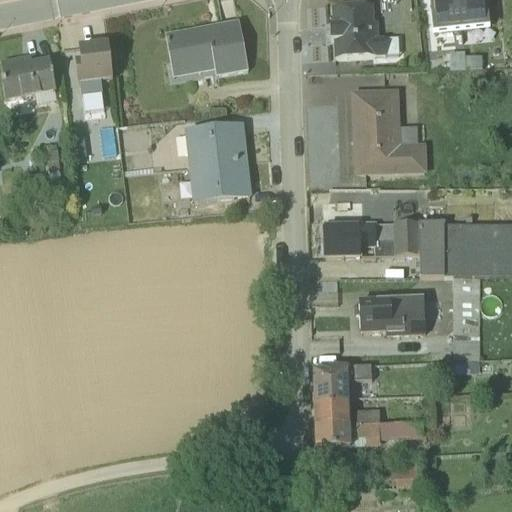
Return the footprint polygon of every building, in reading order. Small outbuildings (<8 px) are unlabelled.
[(407,0),(379,0),(379,21),(407,21),(407,0)] [(427,0),(432,42),(460,39),(455,0),(427,0)] [(484,0),(455,0),(460,39),(489,35),(484,0)] [(372,10),(331,13),(332,30),(328,31),(329,45),(333,45),(334,64),(384,61),(384,59),(399,59),(398,43),(383,44),(383,42),(378,43),(377,25),(373,26),(372,10)] [(237,26),(164,41),(172,83),(213,75),(215,82),(247,76),(237,26)] [(79,90),(80,100),(101,98),(101,87),(111,86),(107,48),(78,51),(79,65),(74,66),(77,90),(79,90)] [(0,66),(0,70),(4,90),(1,91),(5,107),(55,97),(49,64),(31,67),(30,61),(0,66)] [(352,182),(426,179),(425,148),(416,148),(415,131),(399,132),(398,94),(350,96),(352,182)] [(187,173),(245,166),(241,131),(183,136),(187,173)] [(84,142),(69,144),(71,166),(87,165),(84,142)] [(55,149),(35,154),(38,169),(46,168),(49,183),(60,180),(58,165),(58,164),(55,149)] [(248,202),(245,166),(187,173),(191,209),(248,202)] [(322,231),(322,264),(323,265),(360,263),(360,253),(375,252),(376,262),(393,260),(392,244),(375,245),(374,226),(321,228),(321,231),(322,231)] [(392,244),(393,260),(418,260),(418,227),(392,228),(392,244)] [(418,283),(511,282),(511,229),(445,230),(443,227),(418,227),(418,283)] [(478,366),(478,283),(452,283),(451,367),(478,366)] [(409,340),(425,340),(425,339),(424,302),(385,303),(385,318),(408,317),(409,340)] [(385,341),(409,340),(408,317),(385,318),(385,303),(356,304),(358,339),(385,339),(385,341)] [(450,367),(450,379),(478,379),(478,366),(450,367)] [(347,386),(370,384),(369,370),(329,372),(328,376),(313,377),(314,410),(348,408),(347,386)] [(315,431),(378,429),(378,415),(348,415),(348,408),(314,410),(315,431)] [(315,431),(317,453),(379,451),(379,445),(422,442),(421,427),(378,429),(315,431)] [(395,478),(396,494),(418,494),(417,467),(406,467),(406,478),(395,478)]
